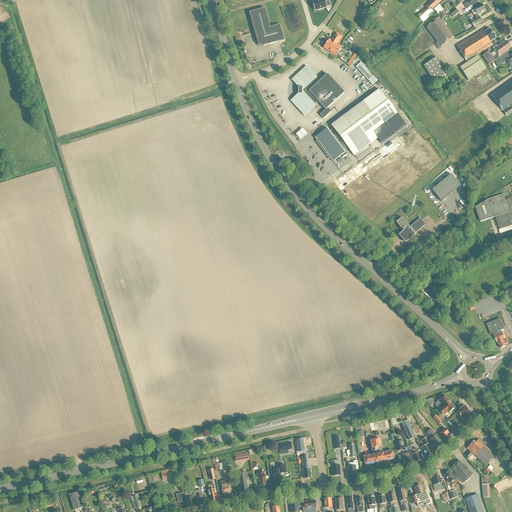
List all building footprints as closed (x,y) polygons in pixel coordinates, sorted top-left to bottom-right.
[(325,2),(328,1),(327,0),(316,0),(317,1),(312,3),(314,11),(318,10),(319,11),(323,10),(322,9),(326,8),(325,2)] [(428,13),(442,1),(440,0),(432,0),(429,3),(427,5),(425,6),(428,9),(426,11),(428,13)] [(476,0),(468,0),(467,1),(468,2),(464,5),(467,9),(471,6),(478,2),(476,0)] [(471,12),(475,20),(471,22),(473,26),(481,22),(479,18),(477,16),(481,13),(481,12),(485,10),(482,5),(474,9),(474,10),(471,12)] [(265,8),(249,13),(254,32),(255,32),(259,46),(269,44),(269,45),(284,41),(280,25),(270,28),(265,8)] [(452,18),(458,12),(455,9),(449,14),(452,18)] [(441,20),(445,16),(441,12),(437,15),(441,20)] [(314,21),(319,25),(325,18),(320,14),(314,21)] [(438,49),(453,38),(438,18),(429,24),(427,28),(437,43),(436,44),(436,45),(435,45),(438,49)] [(478,33),(456,46),(466,62),(492,46),(490,42),(495,39),(489,29),(484,33),(482,31),(479,33),(478,33)] [(332,38),(333,39),(331,41),(329,39),(323,48),(335,57),(341,48),(334,43),(335,41),(338,42),(342,37),(336,33),(332,38)] [(507,50),(511,47),(507,41),(502,44),(502,43),(496,47),(496,46),(492,48),(495,53),(491,56),(488,52),(482,56),(488,65),(495,61),(495,60),(499,57),(499,58),(503,55),(506,59),(506,60),(510,66),(511,64),(511,54),(509,57),(506,52),(508,51),(507,50)] [(350,66),(357,55),(355,54),(347,64),(350,66)] [(477,56),(459,68),(468,80),(486,69),(477,56)] [(424,66),(435,83),(447,75),(437,58),(424,66)] [(378,81),(362,64),(357,69),(372,86),(378,81)] [(318,102),(325,110),(320,115),(323,119),(331,112),(327,108),(344,93),(327,74),(319,82),(316,78),(317,78),(313,74),(306,66),(291,80),(295,84),(298,88),(298,90),(297,90),(297,92),(298,92),(298,94),(294,98),(290,101),(304,116),(311,109),(315,106),(315,105),(318,102)] [(508,108),(503,112),(506,117),(511,112),(511,109),(510,107),(509,108),(508,106),(511,103),(511,79),(491,95),(502,111),(507,107),(508,108)] [(333,129),(329,132),(327,129),(315,138),(333,162),(345,153),(343,150),(346,147),(354,156),(378,138),(382,144),(406,126),(379,90),(331,126),(333,129)] [(296,134),(301,140),(307,133),(302,128),(296,134)] [(472,174),(465,179),(469,185),(476,180),(472,174)] [(441,202),(461,186),(451,175),(432,190),(441,202)] [(511,198),(506,201),(505,195),(489,201),(476,208),(480,222),(495,217),(500,230),(511,226),(511,198)] [(420,219),(409,228),(409,227),(409,226),(408,227),(402,220),(398,224),(402,229),(402,230),(403,231),(399,234),(406,243),(415,234),(415,235),(414,234),(420,229),(418,228),(420,226),(422,228),(425,225),(419,217),(418,217),(420,219)] [(499,319),(486,325),(491,335),(493,334),(494,336),(497,343),(498,342),(500,349),(505,347),(504,344),(507,343),(505,339),(502,333),(501,333),(501,331),(504,330),(499,319)] [(438,402),(435,405),(437,407),(437,408),(439,410),(444,415),(448,412),(449,412),(454,408),(444,396),(438,401),(439,401),(437,402),(438,402)] [(458,405),(461,409),(458,411),(459,413),(459,415),(460,417),(462,416),(463,415),(467,420),(473,415),(465,405),(464,406),(461,402),(458,405)] [(442,422),(436,415),(433,418),(439,425),(442,422)] [(402,423),(409,440),(415,437),(407,421),(402,423)] [(426,433),(431,439),(430,439),(437,449),(444,444),(437,434),(435,435),(431,429),(426,433)] [(447,434),(448,433),(445,429),(440,433),(447,441),(450,439),(447,434)] [(370,440),(373,454),(363,456),(365,464),(374,462),(375,462),(384,460),(394,458),(392,450),(382,452),(379,438),(370,440)] [(417,443),(423,453),(425,456),(426,456),(432,453),(427,445),(429,443),(426,438),(421,440),(417,443)] [(305,451),(303,439),(295,440),(297,453),(305,451)] [(473,442),(467,448),(486,466),(495,457),(478,440),(475,443),(473,442)] [(292,449),(290,443),(280,445),(281,451),(292,449)] [(418,452),(417,450),(416,448),(410,451),(411,455),(412,455),(415,463),(422,460),(418,452)] [(236,463),(244,461),(243,454),(235,455),(236,463)] [(403,462),(404,464),(405,467),(411,465),(408,457),(406,458),(404,454),(401,455),(403,459),(402,459),(403,462)] [(311,478),(310,470),(309,470),(309,467),(309,463),(308,457),(302,457),(303,471),(304,479),(311,478)] [(456,474),(455,475),(457,477),(463,484),(473,475),(466,466),(464,467),(459,461),(451,468),(456,474)] [(354,463),(349,464),(349,466),(348,466),(349,475),(356,474),(356,466),(354,466),(354,463)] [(272,475),(273,475),(275,484),(282,482),(280,474),(285,473),(284,464),(277,465),(277,469),(271,470),(272,475)] [(332,466),(332,476),(340,476),(340,465),(332,466)] [(444,475),(448,480),(447,481),(449,483),(449,482),(450,483),(451,482),(453,484),(456,482),(455,480),(449,471),(444,475)] [(242,492),(248,491),(247,486),(248,485),(247,483),(246,479),(248,479),(247,472),(245,472),(239,473),(242,492)] [(264,472),(257,473),(259,480),(260,480),(261,485),(265,485),(264,479),(266,479),(264,472)] [(435,476),(433,477),(434,477),(432,478),(435,485),(438,484),(440,490),(443,489),(439,476),(435,477),(435,476)] [(196,489),(203,487),(201,479),(197,480),(198,482),(195,483),(196,489)] [(220,481),(221,487),(222,493),(231,492),(230,485),(229,481),(224,482),(224,479),(222,480),(222,481),(220,481)] [(209,495),(210,501),(217,500),(216,497),(217,497),(216,493),(215,493),(214,488),(210,489),(210,485),(207,486),(208,495),(209,495)] [(417,495),(415,496),(410,498),(413,504),(422,501),(419,495),(424,493),(420,485),(414,487),(417,495)] [(405,500),(406,499),(405,495),(404,495),(403,489),(398,490),(399,494),(398,494),(400,501),(401,506),(403,511),(407,511),(405,500)] [(186,491),(176,494),(178,501),(182,500),(184,506),(185,506),(186,509),(192,507),(191,503),(192,503),(190,496),(187,497),(186,491)] [(70,495),(74,510),(83,508),(78,492),(70,495)] [(388,494),(389,499),(388,499),(389,503),(390,502),(390,507),(391,507),(391,511),(397,511),(396,506),(395,506),(394,501),(395,501),(394,493),(388,494)] [(442,500),(444,499),(445,502),(449,500),(449,498),(447,493),(444,494),(444,495),(441,495),(442,500)] [(482,511),(477,495),(465,499),(469,511),(482,511)] [(331,498),(324,499),(325,508),(332,507),(331,498)] [(342,498),(334,499),(335,510),(343,509),(342,498)] [(309,511),(309,508),(312,508),(312,511),(313,511),(316,511),(315,508),(316,508),(315,500),(304,502),(305,508),(306,508),(306,511),(309,511)] [(297,502),(289,503),(290,511),(301,511),(302,511),(298,511),(297,502)]
